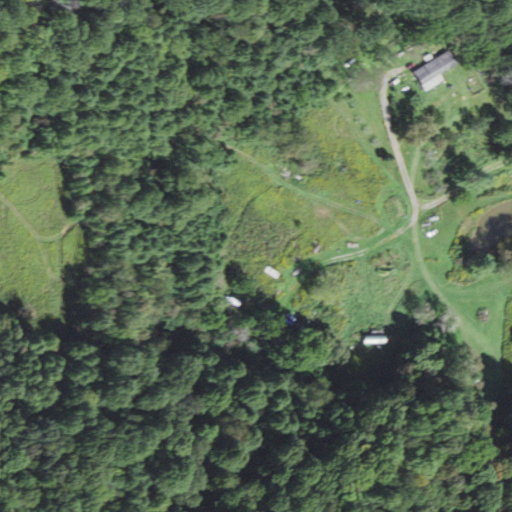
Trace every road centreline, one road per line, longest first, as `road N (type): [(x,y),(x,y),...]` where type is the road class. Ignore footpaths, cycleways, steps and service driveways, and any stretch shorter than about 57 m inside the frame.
road 1 (track): [(384,243),(340,226),(208,139),(183,137),(111,158),(59,237),(57,341),(39,386)]
road 2 (residential): [(278,313),(311,270),(384,243),(511,157)]
